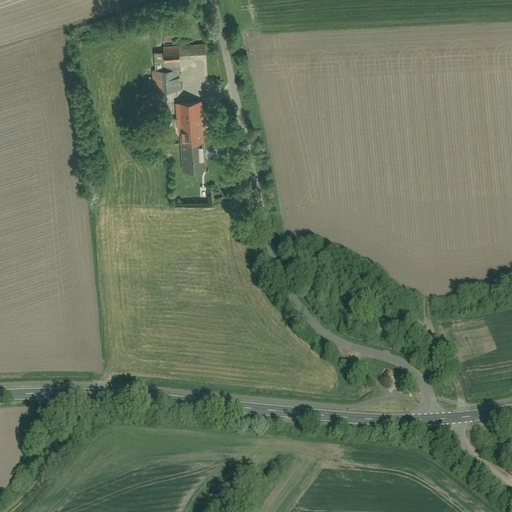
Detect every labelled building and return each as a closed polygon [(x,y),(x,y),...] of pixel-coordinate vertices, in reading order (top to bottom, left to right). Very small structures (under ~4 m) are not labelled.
[(183,51),(183,60),(210,59),(209,50),(183,51)] [(181,52),(157,53),(158,66),(182,64),(181,52)] [(146,71),(146,89),(173,89),(173,71),(146,71)] [(178,104),(181,175),(208,174),(205,103),(178,104)] [(383,381),(390,386),(396,377),(389,372),(383,381)] [(502,450),(494,459),(502,465),(509,457),(502,450)]
